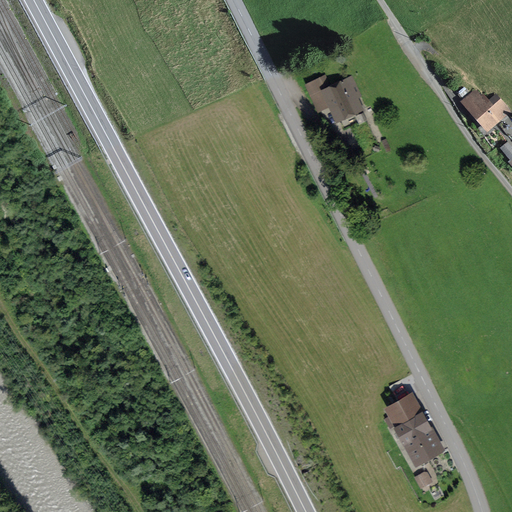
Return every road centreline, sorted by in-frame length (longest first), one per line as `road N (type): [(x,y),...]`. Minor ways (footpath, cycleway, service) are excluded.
road 1 (trunk): [(306,511),(34,0)]
road 2 (tertiary): [(482,511),(233,0)]
road 3 (residential): [(378,0),(511,195)]
